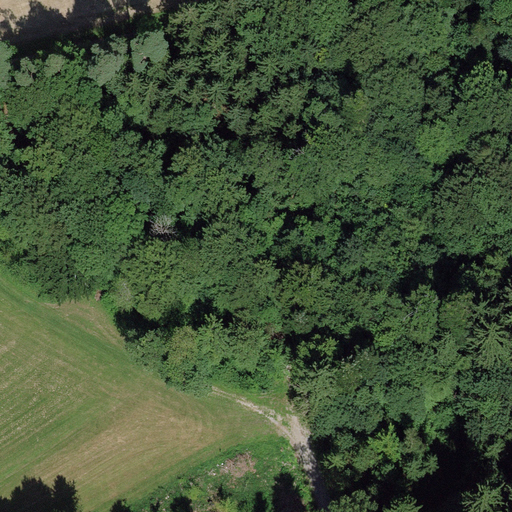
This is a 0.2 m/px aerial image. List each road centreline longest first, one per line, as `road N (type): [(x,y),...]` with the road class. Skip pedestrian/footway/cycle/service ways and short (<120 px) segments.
road 1 (track): [(373,0),(332,89),(283,252),(281,335),(301,441)]
road 2 (track): [(0,273),(110,349),(279,423),(312,459),(327,511)]
road 3 (track): [(0,71),(317,0)]
